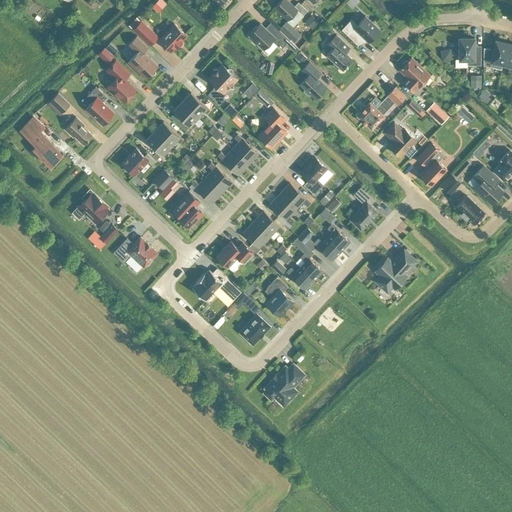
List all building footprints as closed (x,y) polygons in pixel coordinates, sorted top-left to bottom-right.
[(158,11),(167,2),(165,0),(155,0),(151,4),(158,11)] [(217,8),(224,0),(212,0),(212,1),(217,7),(216,8),(217,8)] [(294,6),(287,0),(280,0),(275,6),(288,19),(297,9),(303,15),(307,10),(298,2),(294,6)] [(306,18),(312,27),(319,22),(314,13),(306,18)] [(380,29),(365,16),(357,24),(351,19),(341,29),(358,44),(364,38),(368,42),(380,29)] [(150,45),(158,36),(141,20),(133,29),(150,45)] [(300,33),(285,20),(278,27),(293,41),(300,33)] [(177,47),(182,41),(181,40),(186,35),(174,23),(158,40),(171,51),(176,46),(177,47)] [(273,35),(261,23),(255,29),(255,28),(248,35),(250,36),(249,37),(255,44),(256,43),(263,49),(272,40),(281,49),(286,44),(295,52),(299,48),(290,40),(278,29),(273,35)] [(335,30),(330,25),(325,30),(330,34),(335,30)] [(342,70),(352,59),(345,52),(350,47),(336,34),(327,44),(332,48),(326,55),(334,62),(333,63),(333,65),(337,68),(338,68),(339,67),(342,70)] [(146,77),(157,65),(143,52),(148,46),(137,35),(128,44),(137,52),(128,60),(146,77)] [(481,52),(474,52),(474,37),(459,37),(459,58),(456,58),(456,67),(467,67),(467,65),(481,65),(481,52)] [(502,63),(508,42),(496,39),(489,66),(494,67),(496,61),(502,63)] [(109,40),(98,52),(107,60),(118,48),(109,40)] [(511,43),(508,42),(502,63),(509,65),(508,71),(511,71),(511,43)] [(307,57),(300,51),(294,57),(301,63),(307,57)] [(434,79),(411,58),(411,57),(408,60),(406,60),(402,63),(403,66),(399,69),(400,69),(408,77),(404,82),(413,91),(418,86),(419,86),(429,75),(433,79),(434,79)] [(124,101),(135,89),(124,78),(130,72),(116,59),(107,69),(116,77),(108,85),(114,92),(114,93),(117,96),(119,96),(124,101)] [(315,98),(326,87),(316,77),(321,72),(309,61),(302,69),(308,75),(300,83),(305,88),(304,89),(304,91),(308,94),(309,94),(310,93),(315,98)] [(227,68),(221,63),(217,68),(218,68),(213,68),(213,73),(212,72),(208,77),(213,82),(214,88),(208,94),(219,104),(223,100),(223,91),(224,92),(228,88),(228,87),(233,87),(233,82),(233,83),(237,78),(232,73),(232,68),(227,68)] [(481,75),(470,75),(470,87),(481,87),(481,75)] [(253,80),(243,90),(250,96),(259,86),(253,80)] [(397,104),(406,95),(396,85),(387,94),(389,95),(381,104),(380,103),(376,107),(370,101),(365,106),(364,105),(360,109),(361,110),(357,115),(371,129),(384,115),(383,114),(387,109),(386,108),(394,100),(397,104)] [(102,124),(113,112),(102,101),(106,96),(96,86),(87,95),(93,101),(86,108),(102,124)] [(268,96),(261,88),(254,95),(261,103),(268,96)] [(484,89),(478,96),(486,103),(490,98),(488,96),(490,93),(484,89)] [(62,112),(70,103),(58,92),(49,101),(62,112)] [(182,101),(196,114),(201,108),(206,113),(210,109),(191,92),(182,101)] [(246,102),(251,108),(257,101),(252,96),(246,102)] [(426,111),(410,99),(407,104),(422,116),(426,111)] [(191,119),(196,114),(182,101),(174,110),(193,128),(196,124),(191,119)] [(449,115),(434,101),(426,110),(441,124),(449,115)] [(230,102),(225,108),(233,115),(238,109),(230,102)] [(462,105),(456,112),(468,122),(474,116),(462,105)] [(271,147),(286,131),(279,124),(285,118),(273,107),(264,116),(271,122),(259,135),(271,147)] [(83,144),(92,134),(83,126),(84,125),(76,116),(64,129),(73,137),(74,135),(83,144)] [(51,164),(62,151),(40,130),(44,126),(34,117),(21,131),(36,144),(33,147),(51,164)] [(208,126),(212,122),(207,117),(203,120),(208,126)] [(155,130),(169,143),(174,138),(179,142),(182,139),(163,121),(155,130)] [(389,145),(400,156),(404,151),(409,157),(416,149),(411,144),(416,139),(405,128),(403,130),(394,121),(384,132),(394,140),(389,145)] [(164,148),(169,143),(155,130),(146,139),(166,157),(169,153),(164,148)] [(232,148),(248,163),(258,152),(237,133),(234,137),(239,141),(232,148)] [(485,138),(473,151),(478,157),(484,151),(483,150),(490,143),(485,138)] [(431,185),(446,169),(438,161),(444,154),(439,149),(431,142),(417,157),(427,166),(420,174),(431,185)] [(144,155),(136,147),(122,162),(126,165),(125,166),(125,167),(125,168),(125,169),(126,169),(126,170),(127,170),(128,171),(129,171),(130,171),(131,170),(135,174),(147,161),(151,165),(155,161),(147,152),(144,155)] [(238,174),(248,163),(232,148),(226,155),(221,151),(217,154),(238,174)] [(511,152),(509,150),(499,160),(501,162),(493,170),(504,181),(511,173),(511,172),(511,152)] [(315,156),(313,158),(313,157),(309,161),(309,162),(301,171),(309,178),(303,184),(314,194),(323,184),(318,178),(327,168),(315,156)] [(455,170),(460,175),(471,162),(466,157),(455,170)] [(206,176),(222,191),(231,180),(211,161),(208,165),(213,169),(206,176)] [(473,175),(467,181),(474,188),(475,187),(492,203),(503,191),(494,184),(498,180),(499,179),(498,179),(494,175),(483,164),(473,175)] [(162,187),(172,176),(165,169),(154,180),(162,187)] [(450,192),(460,182),(452,174),(442,184),(450,192)] [(211,202),(222,191),(206,176),(199,183),(194,179),(191,182),(211,202)] [(280,193),(295,208),(302,201),(307,205),(310,202),(290,182),(280,193)] [(364,204),(350,219),(361,229),(378,211),(370,204),(375,199),(361,186),(353,194),(364,204)] [(330,188),(320,198),(332,210),(342,200),(330,188)] [(105,207),(107,205),(90,189),(83,197),(85,198),(79,205),(73,212),(79,217),(85,211),(96,222),(108,209),(105,207)] [(199,201),(189,191),(181,200),(180,199),(171,208),(178,215),(177,216),(188,226),(202,212),(195,205),(199,201)] [(288,215),(295,208),(280,193),(270,204),(290,223),(293,220),(288,215)] [(473,223),(484,211),(466,195),(455,207),(466,217),(466,216),(473,223)] [(253,221),(269,236),(275,229),(280,234),(284,230),(264,211),(253,221)] [(262,243),(269,236),(253,221),(243,232),(264,251),(267,248),(262,243)] [(119,229),(112,223),(99,236),(106,242),(119,229)] [(341,250),(350,241),(331,223),(327,228),(332,232),(327,237),(341,250)] [(298,237),(304,242),(313,233),(307,227),(298,237)] [(157,251),(140,235),(133,243),(127,237),(113,252),(124,262),(131,255),(143,266),(145,264),(147,264),(150,261),(150,259),(157,251)] [(306,245),(297,236),(292,242),(301,250),(306,245)] [(318,246),(332,259),(341,250),(327,237),(323,242),(318,237),(314,242),(318,246)] [(244,261),(253,252),(243,243),(239,248),(231,240),(216,255),(228,266),(238,256),(244,261)] [(283,242),(277,248),(281,252),(287,246),(283,242)] [(403,273),(415,260),(404,249),(394,259),(396,261),(393,264),(387,258),(376,270),(380,274),(375,279),(387,290),(386,288),(390,283),(394,286),(405,275),(403,273)] [(300,266),(314,279),(323,270),(304,252),(300,257),(304,261),(300,266)] [(285,268),(277,259),(271,266),(280,274),(285,268)] [(314,279),(300,266),(295,271),(290,266),(286,271),(305,289),(314,279)] [(241,291),(216,267),(212,271),(209,269),(205,273),(205,272),(195,282),(196,283),(192,287),(205,299),(218,285),(233,299),(241,291)] [(288,285),(277,275),(266,287),(274,294),(266,302),(269,305),(269,306),(275,312),(276,311),(279,314),(284,309),(285,310),(289,306),(288,305),(292,300),(282,291),(288,285)] [(233,301),(238,306),(244,300),(255,311),(261,304),(249,293),(258,283),(254,279),(233,301)] [(256,314),(240,331),(252,343),(259,336),(262,333),(263,332),(269,325),(256,314)] [(266,393),(270,396),(272,396),(274,395),(284,404),(296,391),(292,386),(304,373),(293,363),(288,369),(285,366),(277,375),(275,373),(271,378),(273,379),(265,387),(267,389),(266,390),(266,393)]
